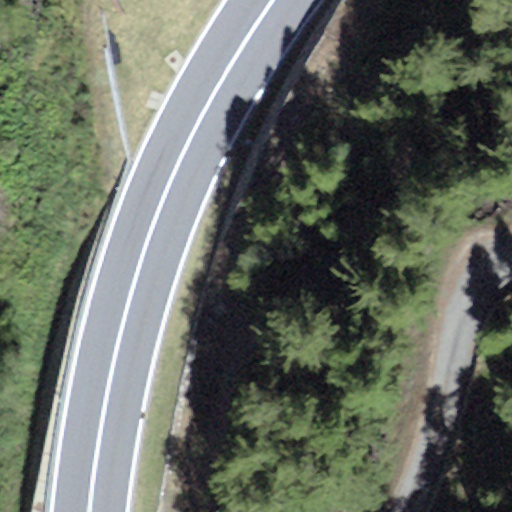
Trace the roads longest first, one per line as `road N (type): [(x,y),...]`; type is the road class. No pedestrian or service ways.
road 1 (primary): [(273,0),(220,83),(160,205),(118,343),(88,511)]
road 2 (track): [(406,511),(467,319),(498,255),(511,253)]
